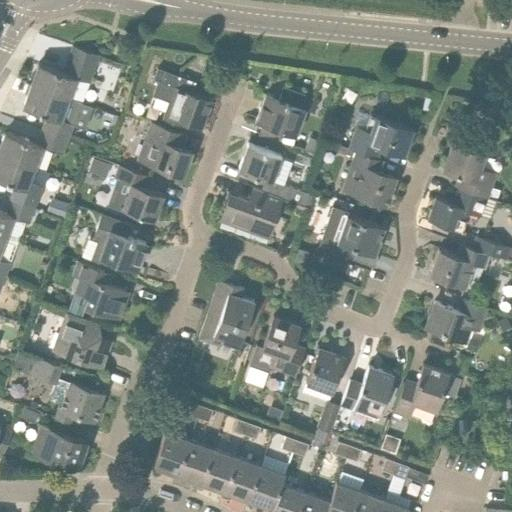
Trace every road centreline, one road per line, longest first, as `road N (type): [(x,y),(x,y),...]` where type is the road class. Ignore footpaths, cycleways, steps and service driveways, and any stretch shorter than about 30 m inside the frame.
road 1 (residential): [(198,231),(270,256),(301,302),(379,331),(407,257),(407,213),(435,131)]
road 2 (secondary): [(140,0),(247,21),(511,47)]
road 3 (residential): [(97,488),(163,344),(198,231)]
road 4 (residential): [(198,231),(191,208),(233,89)]
